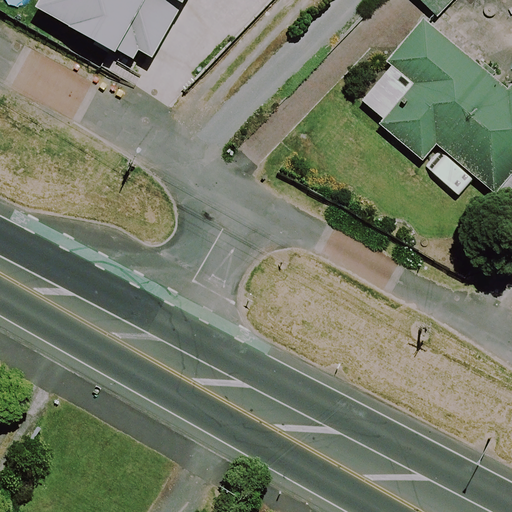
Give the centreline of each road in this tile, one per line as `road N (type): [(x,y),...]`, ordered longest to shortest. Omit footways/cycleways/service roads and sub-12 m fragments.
road 1 (residential): [(0,52),(239,196),(511,342)]
road 2 (trunk): [(0,273),(424,511)]
